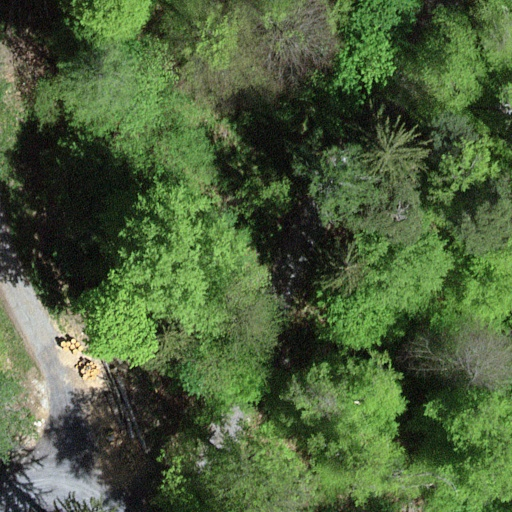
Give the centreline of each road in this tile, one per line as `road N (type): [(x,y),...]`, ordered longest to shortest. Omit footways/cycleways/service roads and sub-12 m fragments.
road 1 (track): [(186,511),(343,161),(381,87),(437,28),(440,0)]
road 2 (track): [(0,239),(93,476),(96,511)]
